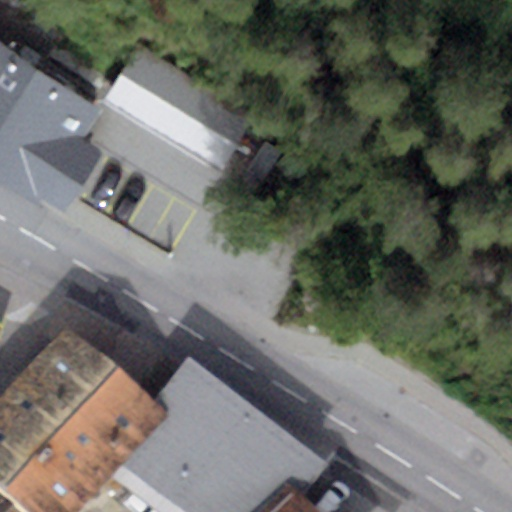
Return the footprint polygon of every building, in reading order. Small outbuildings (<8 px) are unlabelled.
[(104,96),(0,27),(0,164),(42,192),(44,188),(66,202),(105,140),(85,125),(104,96)] [(252,115),(140,44),(104,99),(217,170),(252,115)] [(155,411),(67,336),(0,409),(0,506),(7,511),(91,511),(123,475),(169,422),(155,411)] [(329,474),(188,365),(155,411),(169,422),(123,475),(170,511),(273,511),(290,494),(304,507),(329,474)] [(273,511),(309,511),(304,507),(290,494),(273,511)]
